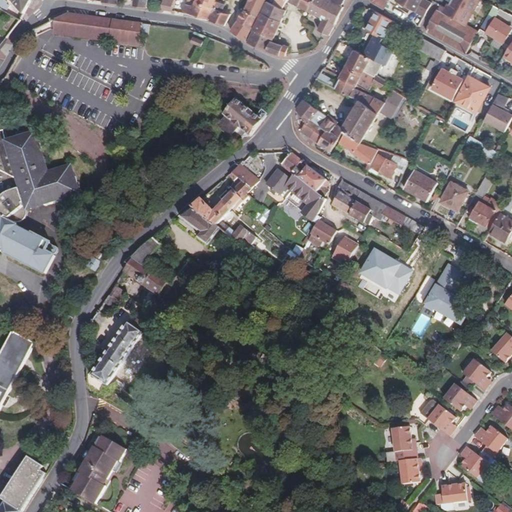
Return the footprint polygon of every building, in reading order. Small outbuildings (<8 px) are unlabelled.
[(2,0),(1,1),(0,1),(0,10),(5,14),(9,7),(6,5),(9,1),(7,0),(2,0)] [(7,0),(9,1),(23,16),(30,2),(30,0),(7,0)] [(135,0),(136,0),(135,7),(148,9),(149,0),(135,0)] [(199,0),(198,3),(198,4),(212,9),(222,13),(225,7),(217,4),(218,0),(199,0)] [(249,0),(245,10),(258,15),(260,16),(266,0),(249,0)] [(286,9),(288,4),(290,0),(278,0),(276,5),(286,9)] [(305,0),(302,8),(312,13),(318,0),(305,0)] [(320,31),(328,36),(345,5),(342,3),(335,0),(318,0),(312,13),(326,20),(320,31)] [(374,0),(375,0),(410,21),(416,10),(426,16),(432,5),(422,0),(374,0)] [(465,25),(479,0),(456,0),(454,6),(450,4),(447,8),(443,5),(440,10),(465,25)] [(167,1),(164,12),(174,14),(177,3),(167,1)] [(268,2),(264,14),(284,22),(291,6),(288,4),(286,9),(276,5),(268,2)] [(188,4),(184,16),(200,19),(208,21),(212,9),(198,4),(198,5),(188,4)] [(493,6),(488,15),(495,18),(498,13),(500,10),(493,6)] [(212,9),(208,21),(217,25),(225,27),(229,16),(222,13),(212,9)] [(245,10),(238,19),(253,28),(258,15),(245,10)] [(439,10),(427,31),(466,53),(478,32),(465,25),(440,10),(439,10)] [(511,16),(500,10),(498,13),(511,21),(511,22),(511,16)] [(366,31),(382,39),(393,21),(378,13),(366,31)] [(57,19),(55,32),(75,35),(78,16),(67,14),(57,19)] [(264,14),(259,22),(280,30),(284,22),(264,14)] [(488,15),(479,29),(504,44),(511,30),(511,28),(495,18),(488,15)] [(78,16),(75,35),(139,46),(140,37),(147,39),(150,27),(78,16)] [(57,19),(48,23),(47,30),(55,32),(57,19)] [(238,19),(230,31),(247,41),(253,28),(238,19)] [(259,22),(255,31),(276,39),(280,30),(259,22)] [(380,43),(382,39),(366,31),(355,25),(351,33),(366,41),(359,52),(370,59),(379,44),(380,43)] [(255,31),(249,42),(270,52),(274,42),(276,39),(255,31)] [(441,61),(447,51),(411,32),(406,41),(437,59),(441,61)] [(206,42),(194,39),(192,45),(204,49),(206,42)] [(511,41),(502,56),(511,61),(511,41)] [(274,42),(270,52),(282,57),(285,47),(274,42)] [(389,51),(379,44),(370,59),(368,62),(379,68),(389,51)] [(285,47),(282,57),(286,58),(291,49),(285,47)] [(355,50),(350,58),(353,60),(359,52),(355,50)] [(350,58),(345,66),(361,75),(362,72),(368,62),(370,59),(359,52),(353,60),(350,58)] [(427,70),(434,74),(441,61),(437,59),(435,62),(432,60),(427,70)] [(339,78),(354,87),(359,79),(368,84),(372,77),(362,72),(361,75),(345,66),(339,78)] [(453,99),(464,79),(445,68),(434,88),(453,99)] [(417,93),(422,95),(434,74),(427,70),(425,69),(421,76),(423,77),(415,91),(417,93)] [(379,111),(388,96),(385,95),(381,101),(352,90),(354,87),(339,78),(336,85),(329,81),(331,78),(320,73),(316,80),(357,102),(377,115),(379,111)] [(471,77),(456,104),(476,114),(490,88),(471,77)] [(381,90),(385,83),(377,78),(375,80),(372,85),(381,90)] [(388,96),(379,111),(392,118),(403,98),(391,91),(388,96)] [(499,94),(493,105),(504,111),(506,109),(505,108),(510,99),(499,94)] [(251,136),(268,113),(263,109),(258,115),(237,99),(224,115),(227,117),(218,128),(231,138),(236,132),(243,138),(251,136)] [(301,131),(302,132),(318,111),(303,101),(298,110),(301,131)] [(347,132),(361,142),(377,115),(357,102),(342,129),(345,131),(347,132)] [(485,120),(506,132),(511,121),(511,115),(504,111),(493,105),(485,120)] [(302,132),(311,138),(321,125),(326,117),(318,111),(302,132)] [(381,112),(365,136),(372,141),(388,117),(381,112)] [(321,125),(329,131),(336,124),(326,117),(321,125)] [(83,124),(83,143),(81,143),(81,154),(91,154),(91,144),(103,144),(103,124),(83,124)] [(319,143),(318,144),(331,152),(345,131),(342,129),(336,124),(329,131),(319,143)] [(311,138),(319,143),(329,131),(321,125),(311,138)] [(367,169),(370,171),(370,169),(372,167),(379,156),(382,150),(361,142),(347,132),(341,141),(370,161),(367,169)] [(0,253),(5,252),(6,255),(46,275),(55,257),(46,252),(50,244),(16,226),(19,226),(23,225),(26,223),(28,220),(29,217),(28,213),(44,208),(45,210),(63,205),(63,203),(66,202),(67,204),(80,200),(76,188),(78,187),(76,181),(74,182),(71,170),(50,176),(47,167),(48,166),(46,160),(45,160),(43,152),(44,152),(42,147),(41,147),(37,135),(8,144),(5,133),(0,134),(0,253)] [(466,142),(495,159),(499,152),(496,150),(474,138),(469,135),(466,142)] [(505,148),(499,144),(496,150),(499,152),(502,154),(505,148)] [(379,156),(372,167),(380,172),(388,178),(395,166),(397,167),(396,169),(403,173),(409,159),(402,157),(394,154),(390,163),(379,156)] [(291,173),(300,162),(292,155),(282,166),(291,173)] [(298,179),(307,168),(300,162),(291,173),(295,177),(298,179)] [(261,182),(240,166),(229,176),(236,182),(238,180),(239,178),(243,181),(255,190),(261,182)] [(322,187),(325,183),(307,168),(298,179),(316,194),(322,187)] [(426,200),(436,182),(413,169),(404,187),(426,200)] [(317,226),(320,223),(321,219),(317,217),(326,201),(322,198),(316,194),(298,179),(295,177),(292,181),(279,171),(268,185),(317,226)] [(485,195),(497,175),(490,171),(477,192),(484,197),(485,195)] [(440,199),(456,208),(467,188),(451,179),(440,199)] [(238,211),(255,190),(243,181),(241,184),(219,214),(201,201),(192,209),(221,231),(227,224),(236,210),(238,211)] [(371,210),(376,202),(341,183),(338,188),(342,190),(352,196),(350,199),(371,211),(368,217),(373,220),(375,221),(378,213),(371,210)] [(327,192),(322,187),(316,194),(322,198),(327,192)] [(332,208),(368,228),(373,220),(368,217),(371,211),(350,199),(352,196),(342,190),(332,208)] [(482,201),(501,212),(505,205),(492,197),(491,199),(485,195),(484,197),(482,201)] [(493,224),(501,212),(482,201),(480,200),(471,215),(479,219),(480,217),(493,224)] [(401,227),(406,219),(386,207),(381,215),(401,227)] [(221,231),(192,209),(181,218),(203,234),(199,239),(210,247),(221,231)] [(493,224),(490,231),(506,240),(511,229),(511,218),(501,212),(493,224)] [(410,232),(415,224),(406,219),(401,227),(410,232)] [(332,243),(337,233),(320,223),(317,226),(311,236),(323,244),(329,247),(332,243)] [(221,231),(244,248),(250,240),(243,233),(241,235),(227,224),(221,231)] [(247,227),(244,231),(257,242),(260,238),(247,227)] [(386,248),(389,242),(378,235),(374,242),(386,248)] [(303,251),(298,259),(303,262),(308,254),(306,253),(311,245),(320,250),(323,244),(311,236),(309,239),(305,247),(303,251)] [(161,246),(153,240),(141,249),(132,260),(145,269),(161,246)] [(99,251),(91,247),(88,251),(100,259),(103,254),(104,255),(109,246),(105,243),(99,251)] [(340,248),(332,243),(329,247),(325,253),(335,259),(340,248)] [(294,255),(298,259),(303,251),(296,247),(292,253),(294,255)] [(375,247),(359,273),(386,289),(387,288),(402,264),(375,247)] [(349,267),(355,256),(351,254),(340,248),(335,259),(339,261),(349,267)] [(292,269),(298,259),(294,255),(289,265),(292,269)] [(99,261),(92,256),(87,264),(95,269),(99,261)] [(145,269),(132,260),(123,273),(151,291),(141,305),(149,311),(164,289),(167,284),(145,269)] [(344,276),(349,267),(339,261),(334,270),(344,276)] [(413,271),(402,264),(387,288),(399,295),(413,271)] [(181,286),(186,289),(198,271),(195,269),(189,265),(177,283),(181,286)] [(462,275),(449,267),(426,309),(435,314),(436,311),(463,325),(473,308),(461,301),(465,294),(455,288),(462,275)] [(177,292),(181,286),(177,283),(173,289),(177,292)] [(173,289),(167,284),(164,289),(170,293),(173,289)] [(127,297),(114,288),(108,297),(121,306),(127,297)] [(430,320),(422,315),(413,330),(422,335),(430,320)] [(135,320),(131,326),(143,334),(146,328),(135,320)] [(127,323),(87,382),(88,386),(101,395),(105,388),(143,334),(131,326),(127,323)] [(511,338),(506,333),(491,351),(504,362),(511,353),(511,338)] [(13,334),(0,360),(0,416),(35,346),(13,334)] [(483,392),(488,386),(483,382),(486,379),(490,373),(474,359),(473,361),(470,359),(467,359),(464,362),(463,366),(466,369),(462,375),(483,392)] [(454,384),(442,398),(459,412),(463,407),(466,403),(470,407),(475,401),(454,384)] [(427,419),(426,419),(438,428),(447,436),(452,430),(447,426),(449,423),(455,417),(438,405),(432,399),(430,399),(429,401),(419,413),(427,419)] [(486,413),(511,433),(511,409),(504,402),(499,408),(497,411),(491,407),(486,413)] [(470,434),(473,436),(491,452),(503,436),(486,424),(482,429),(479,433),(474,428),(470,434)] [(409,442),(408,438),(407,425),(389,427),(391,451),(413,449),(412,441),(409,442)] [(76,487),(72,494),(96,508),(110,484),(106,482),(111,475),(114,477),(113,476),(118,467),(119,466),(120,467),(127,455),(104,440),(103,442),(98,450),(97,452),(95,451),(91,457),(86,465),(80,476),(82,477),(81,478),(76,487)] [(486,463),(464,446),(460,452),(464,456),(462,460),(457,466),(474,479),(486,463)] [(24,511),(48,475),(43,472),(46,468),(31,457),(4,500),(9,503),(3,511),(24,511)] [(418,457),(396,459),(398,483),(417,482),(415,469),(415,465),(418,465),(418,457)] [(438,492),(432,493),(431,493),(431,504),(436,504),(436,507),(446,506),(446,503),(463,502),(463,486),(462,484),(450,485),(445,485),(445,482),(438,483),(438,492)] [(394,505),(402,511),(408,504),(400,498),(394,505)] [(505,511),(506,511),(508,509),(497,500),(495,503),(505,511)] [(420,511),(423,508),(416,502),(408,511),(420,511)] [(491,511),(505,511),(495,503),(494,503),(489,510),(491,511)]
